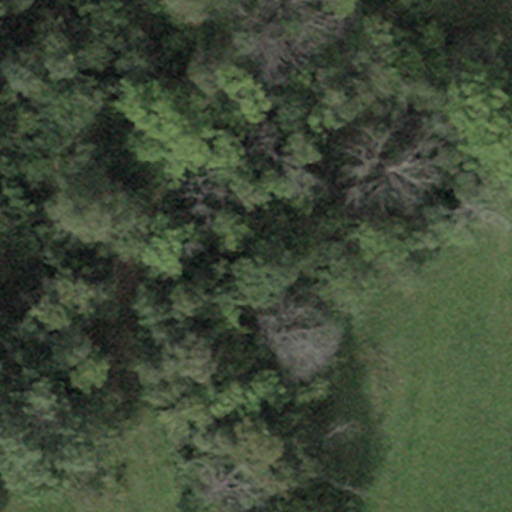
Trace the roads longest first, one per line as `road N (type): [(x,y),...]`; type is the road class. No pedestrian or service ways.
road 1 (track): [(248,0),(105,266),(146,511)]
road 2 (track): [(105,266),(39,401),(0,437)]
